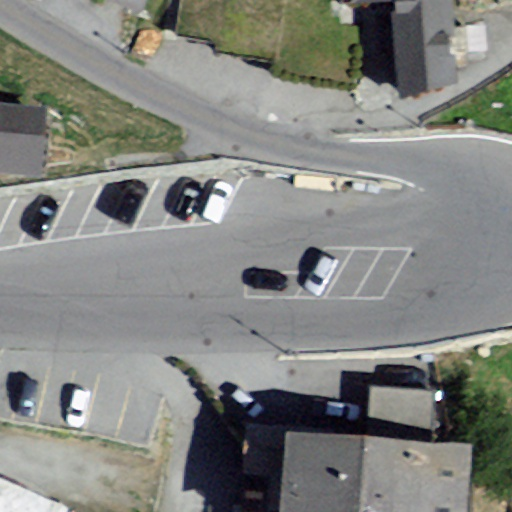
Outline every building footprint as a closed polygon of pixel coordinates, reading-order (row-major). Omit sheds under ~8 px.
[(145,0),(78,0),(141,17),(145,0)] [(440,0),(352,0),(353,15),(441,13),(440,0)] [(388,16),(393,107),(449,104),(444,13),(388,16)] [(45,116),(0,113),(0,180),(42,183),(45,116)] [(376,439),(441,440),(442,399),(377,398),(376,439)] [(281,507),(282,491),(284,491),(286,439),(255,438),(252,506),(281,507)] [(476,511),(479,467),(292,456),(288,511),(476,511)] [(38,511),(0,497),(0,511),(38,511)]
